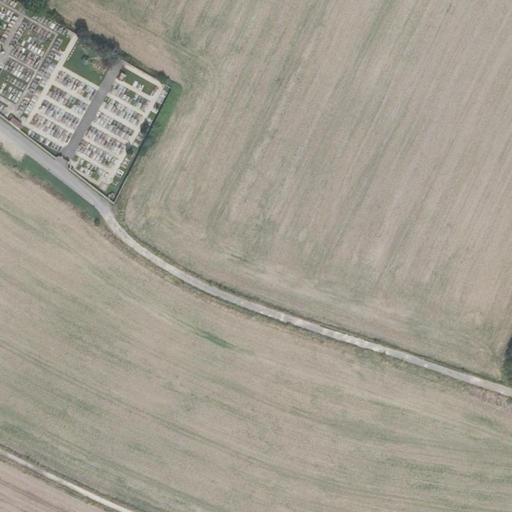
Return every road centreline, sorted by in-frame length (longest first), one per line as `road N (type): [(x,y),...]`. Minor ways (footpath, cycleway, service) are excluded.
road 1 (track): [(109,220),(160,263),(205,285),(511,391)]
road 2 (residential): [(0,126),(93,196),(109,220)]
road 3 (track): [(0,451),(127,511)]
